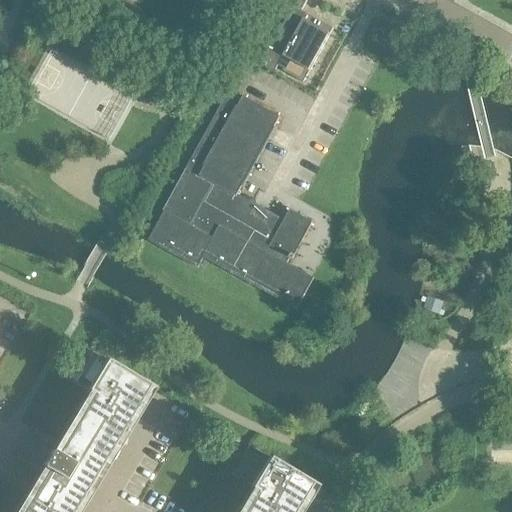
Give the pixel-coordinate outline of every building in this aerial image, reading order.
[(281,56),(305,12),(302,10),(307,0),(264,0),(245,36),(250,39),(242,53),(275,71),(283,57),(281,56)] [(279,72),(275,80),(298,92),(309,72),(334,28),(329,25),(330,23),(324,19),(322,22),(305,12),(281,56),(283,57),(275,71),(279,72)] [(424,50),(422,49),(418,46),(414,53),(421,56),(424,50)] [(290,209),(287,214),(284,219),(238,194),(280,116),(230,89),(186,169),(212,183),(209,189),(183,175),(148,240),(198,268),(204,258),(297,309),(314,278),(288,263),(290,258),(293,259),(313,222),(290,209)] [(12,457),(37,472),(13,511),(79,511),(154,387),(106,358),(56,442),(31,427),(12,457)] [(300,511),(317,485),(269,456),(235,511),(300,511)]
